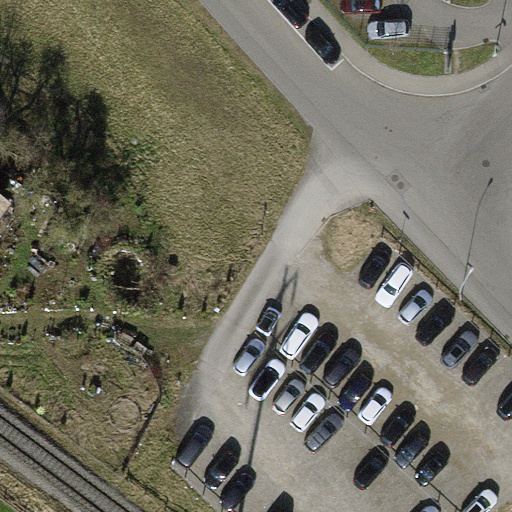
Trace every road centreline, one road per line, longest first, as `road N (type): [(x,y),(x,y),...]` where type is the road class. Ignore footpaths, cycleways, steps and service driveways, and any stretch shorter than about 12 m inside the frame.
road 1 (unknown): [(161,375),(319,92)]
road 2 (unclassified): [(429,207),(230,0)]
